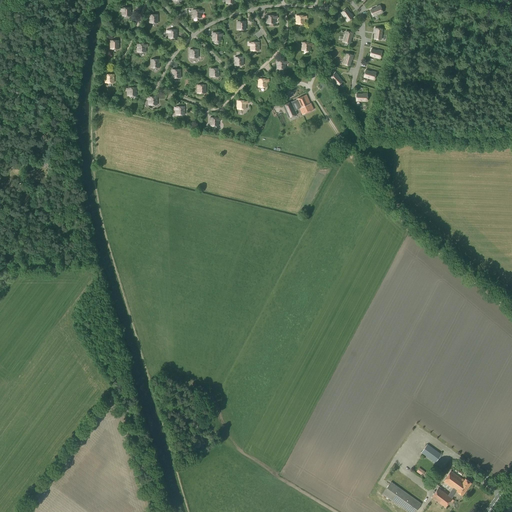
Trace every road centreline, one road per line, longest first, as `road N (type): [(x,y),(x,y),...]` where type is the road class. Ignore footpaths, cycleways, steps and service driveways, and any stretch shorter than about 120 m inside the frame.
road 1 (track): [(511,312),(383,201),(311,94)]
road 2 (track): [(36,0),(40,147)]
